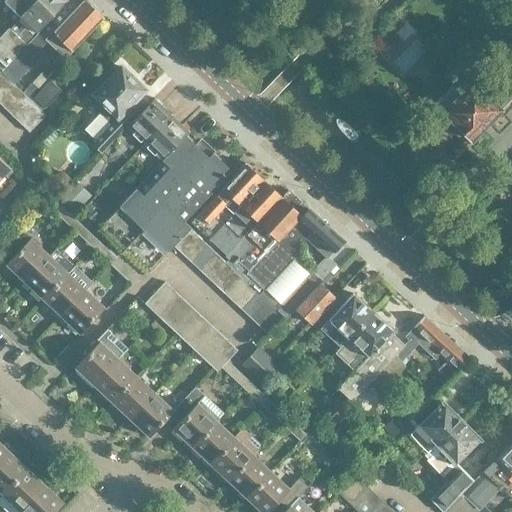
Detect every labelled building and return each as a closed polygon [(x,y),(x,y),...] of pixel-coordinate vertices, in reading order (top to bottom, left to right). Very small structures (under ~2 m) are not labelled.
[(0,67),(3,70),(58,12),(56,10),(65,0),(43,0),(24,21),(1,43),(0,44),(0,67)] [(3,71),(6,74),(13,80),(41,51),(37,47),(44,40),(64,59),(72,52),(104,19),(84,0),(82,0),(78,4),(73,0),(70,0),(59,11),(58,12),(3,70),(3,71)] [(4,0),(4,1),(24,21),(43,0),(4,0)] [(453,85),(435,103),(443,113),(460,129),(458,131),(466,139),(468,137),(470,140),(511,97),(511,54),(501,65),(478,89),(472,83),(462,94),(453,85)] [(102,154),(116,139),(129,125),(120,116),(144,90),(132,78),(131,75),(126,70),(122,70),(120,68),(90,100),(102,112),(107,107),(111,112),(104,119),(98,113),(82,129),(95,142),(93,145),(102,154)] [(0,80),(0,97),(13,83),(5,75),(0,80)] [(32,98),(40,105),(43,109),(60,91),(48,80),(32,98)] [(0,97),(0,103),(5,108),(21,91),(13,83),(0,97)] [(5,108),(14,116),(30,100),(21,91),(5,108)] [(116,139),(134,156),(172,115),(154,99),(129,125),(116,139)] [(14,116),(22,124),(38,107),(30,100),(14,116)] [(38,107),(22,124),(29,131),(46,115),(38,107)] [(134,156),(151,172),(178,143),(189,132),(172,115),(134,156)] [(178,143),(151,172),(96,230),(145,276),(173,246),(191,229),(183,222),(231,171),(200,141),(189,153),(178,143)] [(0,157),(0,179),(11,168),(0,157)] [(225,222),(235,212),(264,181),(245,163),(190,222),(209,239),(225,222)] [(259,223),(282,198),(264,181),(235,212),(241,218),(246,212),(258,223),(258,222),(259,223)] [(258,222),(258,223),(227,256),(229,258),(226,262),(233,268),(242,277),(250,285),(258,292),(266,300),(275,308),(282,315),(286,318),(323,278),(314,270),(300,257),(300,244),(311,232),(297,219),(307,209),(296,200),(288,192),(282,198),(259,223),(258,222)] [(56,213),(75,231),(81,225),(62,207),(56,213)] [(308,209),(307,209),(297,219),(311,232),(333,253),(344,241),(308,209)] [(75,231),(92,247),(98,241),(81,225),(75,231)] [(199,237),(191,229),(173,246),(183,255),(199,237)] [(208,245),(199,237),(183,255),(191,263),(208,245)] [(50,257),(47,255),(30,239),(5,265),(25,284),(50,257)] [(92,247),(110,264),(116,258),(98,241),(92,247)] [(216,252),(208,245),(191,263),(199,270),(216,252)] [(50,257),(25,284),(43,300),(68,274),(73,268),(55,252),(50,257)] [(216,252),(199,270),(208,278),(224,260),(216,252)] [(116,258),(110,264),(128,281),(137,271),(120,254),(116,258)] [(323,278),(335,264),(327,256),(314,270),(323,278)] [(226,262),(224,260),(208,278),(216,286),(233,268),(226,262)] [(68,274),(43,300),(61,318),(86,291),(91,284),(73,267),(73,268),(68,274)] [(242,277),(233,268),(216,286),(225,295),(242,277)] [(250,285),(242,277),(225,295),(233,302),(250,285)] [(155,314),(176,292),(165,282),(144,304),(155,314)] [(335,298),(319,283),(294,309),(310,324),(335,298)] [(258,292),(250,285),(233,302),(241,310),(258,292)] [(104,308),(86,291),(61,318),(78,334),(104,308)] [(155,314),(173,331),(193,309),(176,292),(155,314)] [(266,300),(258,292),(241,310),(249,317),(266,300)] [(334,353),(341,359),(379,318),(353,294),(324,325),(320,329),(340,347),(334,353)] [(275,308),(266,300),(249,317),(258,326),(275,308)] [(282,315),(275,308),(258,326),(265,333),(282,315)] [(203,317),(193,309),(173,331),(183,340),(203,317)] [(403,345),(394,355),(397,358),(398,358),(401,361),(417,343),(428,353),(436,359),(440,354),(448,361),(439,370),(448,378),(457,369),(468,357),(424,316),(405,336),(409,339),(404,345),(403,345)] [(183,340),(192,348),(212,327),(203,317),(183,340)] [(397,358),(394,355),(403,345),(390,333),(392,330),(379,318),(341,359),(354,371),(337,388),(344,394),(351,401),(371,379),(382,389),(404,365),(397,358)] [(192,348),(200,356),(221,335),(212,327),(192,348)] [(74,368),(93,385),(118,358),(127,349),(107,330),(97,340),(98,342),(74,368)] [(200,356),(208,364),(229,343),(221,335),(200,356)] [(237,350),(229,343),(208,364),(216,372),(221,367),(227,360),(237,350)] [(282,368),(259,346),(241,365),(264,387),(282,368)] [(93,385),(111,403),(136,375),(118,358),(93,385)] [(221,367),(244,388),(250,381),(227,360),(221,367)] [(111,403),(129,420),(154,393),(136,375),(111,403)] [(244,388),(262,406),(269,399),(250,381),(244,388)] [(190,446),(214,419),(222,412),(193,385),(171,409),(173,410),(170,413),(179,421),(171,428),(190,446)] [(147,437),(170,413),(173,410),(171,409),(154,393),(129,420),(147,437)] [(424,455),(424,456),(461,420),(442,401),(438,405),(426,393),(403,415),(403,421),(409,426),(407,428),(419,441),(415,445),(425,454),(424,455)] [(262,406),(281,423),(287,416),(269,399),(262,406)] [(346,407),(340,401),(324,417),(330,423),(346,407)] [(281,423),(299,440),(305,434),(287,416),(281,423)] [(190,446),(208,463),(233,437),(214,419),(190,446)] [(440,511),(443,511),(444,511),(472,481),(459,468),(457,471),(452,466),(479,438),(461,420),(424,456),(427,458),(425,460),(447,481),(429,500),(440,511)] [(208,463),(227,481),(252,455),(260,445),(242,428),(234,437),(233,437),(208,463)] [(511,439),(492,460),(481,472),(480,473),(472,481),(444,511),(443,511),(480,511),(478,510),(500,487),(511,498),(511,439)] [(0,443),(0,460),(8,451),(0,443)] [(26,468),(8,451),(0,460),(0,492),(2,495),(26,468)] [(227,481),(246,498),(270,471),(252,455),(227,481)] [(44,485),(26,468),(2,495),(20,511),(44,485)] [(266,511),(278,501),(287,509),(290,506),(297,499),(307,488),(298,479),(288,489),(270,471),(246,498),(260,511),(266,511)] [(353,475),(336,493),(350,506),(367,488),(353,475)] [(52,511),(62,502),(44,485),(20,511),(19,511),(52,511)] [(367,488),(350,506),(356,511),(373,511),(383,502),(367,488)] [(283,511),(311,511),(297,499),(290,506),(287,509),(283,511)] [(393,511),(383,502),(373,511),(393,511)]
